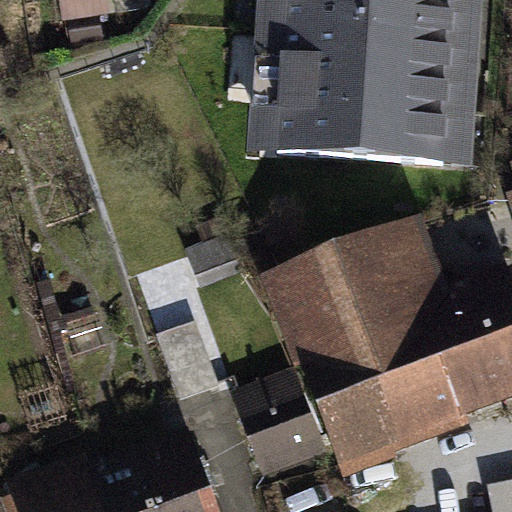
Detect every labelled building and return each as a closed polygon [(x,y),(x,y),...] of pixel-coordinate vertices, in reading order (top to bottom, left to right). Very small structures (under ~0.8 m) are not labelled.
[(61,0),(66,21),(105,14),(102,0),(61,0)] [(286,38),(278,154),(443,166),(453,0),(288,0),(287,27),(258,25),(257,36),(286,38)] [(271,287),(335,454),(511,386),(511,297),(509,289),(448,312),(429,262),(414,268),(402,237),(271,287)] [(192,256),(199,273),(236,258),(229,241),(192,256)] [(160,338),(181,398),(215,386),(194,326),(160,338)] [(264,464),(320,442),(302,395),(246,417),(264,464)] [(135,456),(155,511),(209,511),(196,476),(208,472),(204,459),(192,463),(182,439),(135,456)] [(103,511),(155,511),(135,456),(90,473),(103,511)] [(18,497),(22,511),(103,511),(90,473),(18,497)] [(497,511),(511,511),(511,485),(494,488),(497,511)]
